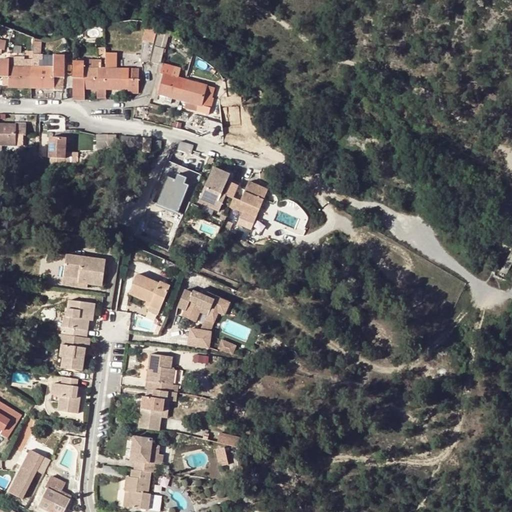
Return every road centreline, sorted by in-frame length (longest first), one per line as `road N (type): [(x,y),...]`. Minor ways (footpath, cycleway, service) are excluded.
road 1 (residential): [(0,105),(37,106),(231,152),(307,180),(432,255)]
road 2 (residential): [(110,325),(87,472),(91,511)]
